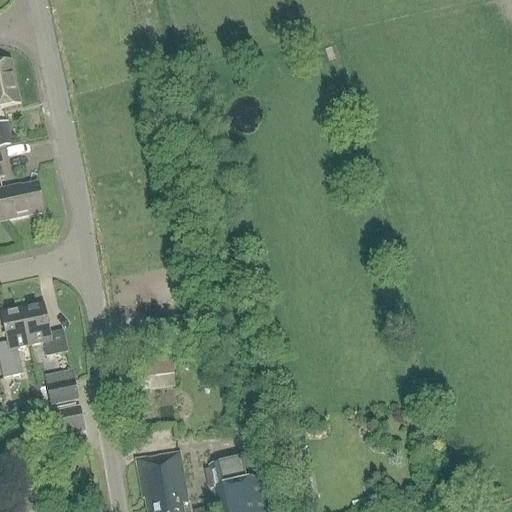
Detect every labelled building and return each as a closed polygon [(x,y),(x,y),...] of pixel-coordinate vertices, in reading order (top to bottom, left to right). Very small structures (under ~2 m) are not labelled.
[(0,109),(20,105),(11,63),(0,65),(0,109)] [(0,122),(0,137),(1,146),(19,144),(16,120),(0,122)] [(0,191),(0,221),(0,222),(1,224),(43,215),(37,185),(12,190),(12,189),(0,191)] [(22,310),(30,348),(43,345),(46,359),(67,354),(63,332),(50,335),(43,305),(22,310)] [(17,350),(30,348),(22,310),(0,315),(7,344),(0,345),(0,366),(3,379),(22,375),(17,350)] [(194,313),(169,316),(172,341),(197,338),(194,313)] [(174,389),(170,356),(129,360),(133,394),(174,389)] [(77,401),(73,380),(45,386),(49,407),(77,401)] [(47,413),(51,437),(85,431),(81,407),(47,413)] [(22,418),(20,408),(4,412),(6,422),(22,418)] [(182,511),(181,506),(187,504),(179,457),(136,464),(142,500),(145,500),(146,511),(182,511)] [(248,482),(241,458),(208,465),(209,471),(203,472),(208,491),(213,490),(217,511),(272,511),(265,478),(248,482)]
